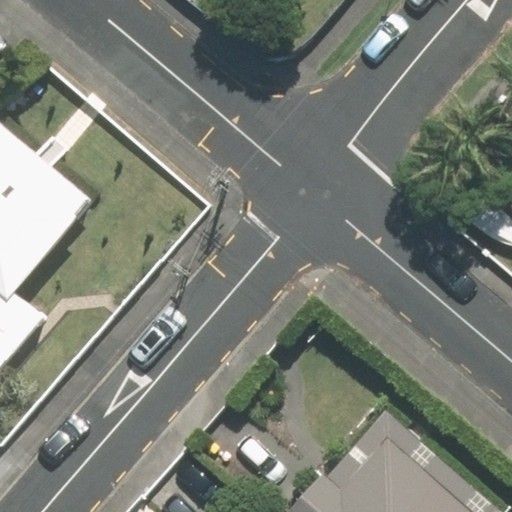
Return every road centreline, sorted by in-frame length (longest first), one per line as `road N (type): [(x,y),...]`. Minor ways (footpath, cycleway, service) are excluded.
road 1 (residential): [(317,190),(39,511)]
road 2 (residential): [(317,190),(88,0)]
road 3 (residential): [(511,357),(317,190)]
road 4 (residential): [(468,0),(317,190)]
